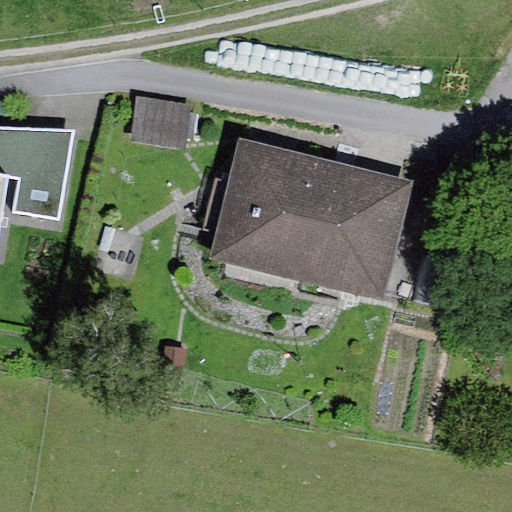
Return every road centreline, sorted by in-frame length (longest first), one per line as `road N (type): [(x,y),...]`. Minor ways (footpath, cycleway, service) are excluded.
road 1 (residential): [(497,136),(0,83)]
road 2 (track): [(312,0),(0,72)]
